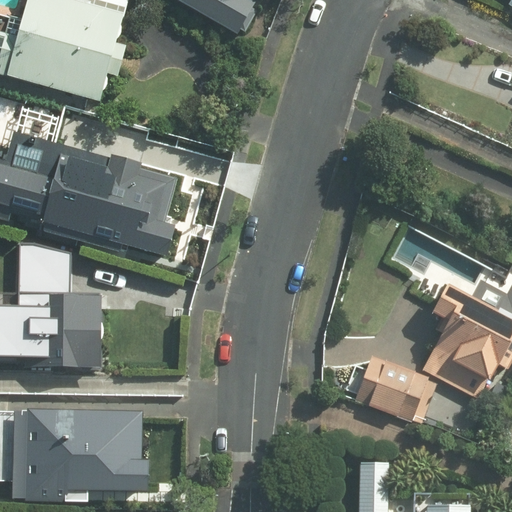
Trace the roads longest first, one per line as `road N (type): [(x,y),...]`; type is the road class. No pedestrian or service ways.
road 1 (residential): [(354,0),(333,44),(261,343),(250,511)]
road 2 (unknown): [(320,96),(511,187)]
road 3 (unknown): [(352,3),(511,48)]
